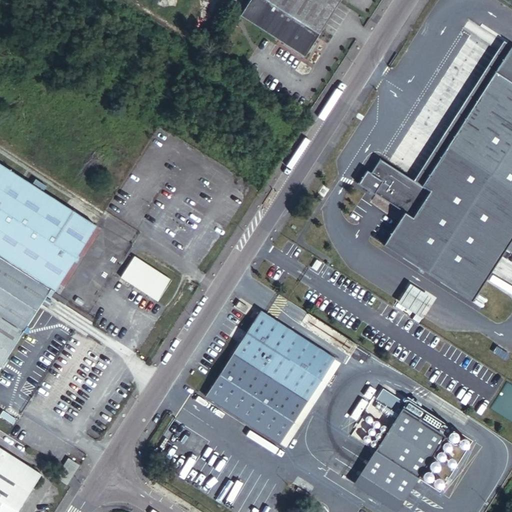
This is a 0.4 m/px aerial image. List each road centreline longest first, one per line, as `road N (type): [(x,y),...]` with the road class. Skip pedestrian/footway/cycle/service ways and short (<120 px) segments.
road 1 (unclassified): [(103,473),(400,0)]
road 2 (unknown): [(162,380),(313,477),(359,414)]
road 3 (unknown): [(110,462),(0,394)]
